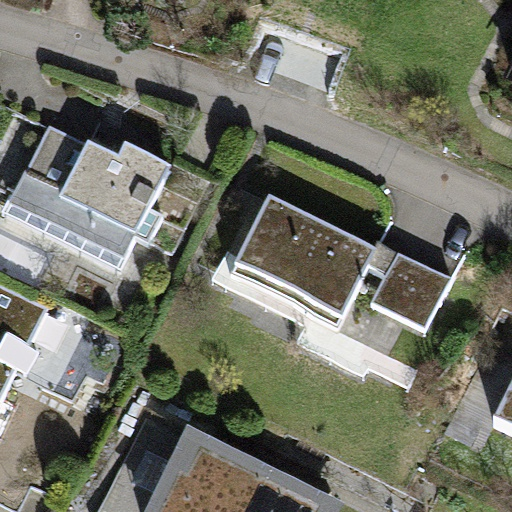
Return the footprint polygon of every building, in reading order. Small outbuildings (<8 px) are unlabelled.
[(511,62),(501,85),(511,90),(511,62)] [(118,162),(50,130),(5,218),(121,270),(171,168),(125,146),(118,162)] [(375,251),(269,198),(235,281),(340,330),(369,269),(388,278),(374,307),(426,332),(451,280),(379,243),(375,251)] [(0,417),(51,311),(0,286),(0,417)] [(511,389),(495,423),(511,431),(511,389)] [(245,511),(266,470),(149,412),(102,511),(245,511)] [(339,511),(342,505),(266,470),(245,511),(339,511)]
